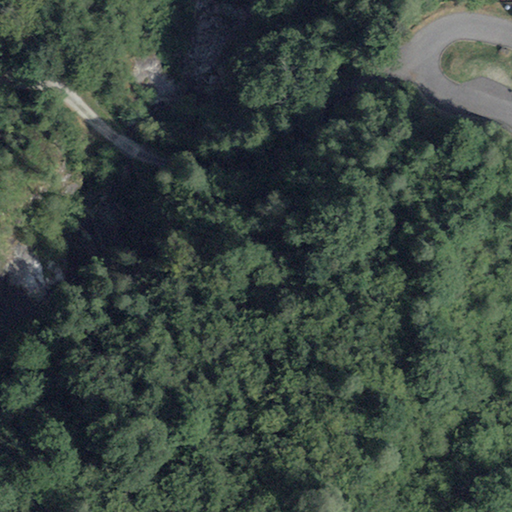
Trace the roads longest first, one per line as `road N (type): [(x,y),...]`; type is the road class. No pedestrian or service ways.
road 1 (track): [(0,86),(57,86),(145,160),(227,174),(282,154),(352,88),(423,63)]
road 2 (unclassified): [(511,36),(477,26),(446,29),(423,63),(445,91),(511,115)]
